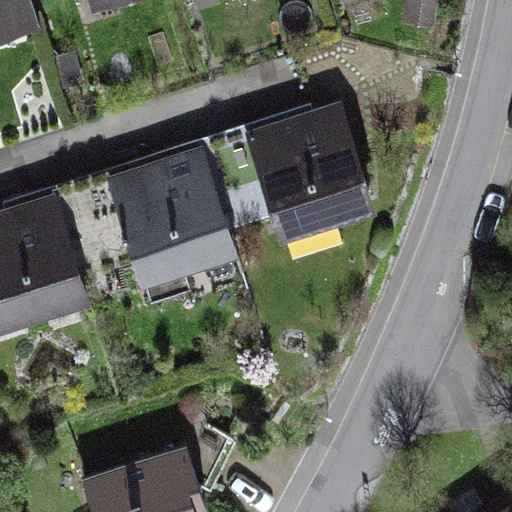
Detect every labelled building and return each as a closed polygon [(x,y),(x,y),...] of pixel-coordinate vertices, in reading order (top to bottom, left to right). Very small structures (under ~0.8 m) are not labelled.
[(0,0),(0,39),(41,26),(32,0),(0,0)] [(337,106),(252,132),(286,240),(371,214),(337,106)] [(111,178),(145,282),(232,253),(198,150),(111,178)] [(0,216),(0,324),(1,329),(93,301),(62,198),(0,216)] [(203,511),(182,447),(94,476),(106,511),(203,511)]
